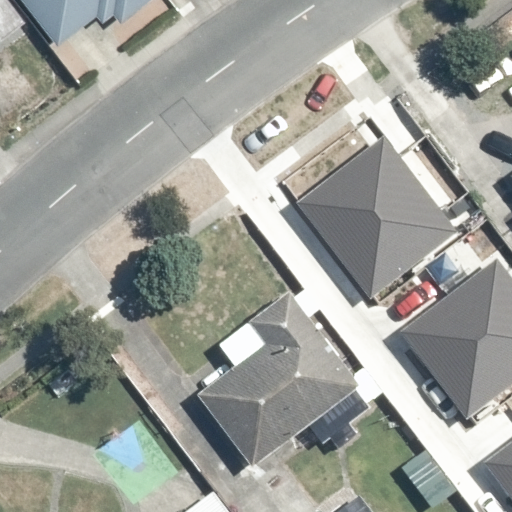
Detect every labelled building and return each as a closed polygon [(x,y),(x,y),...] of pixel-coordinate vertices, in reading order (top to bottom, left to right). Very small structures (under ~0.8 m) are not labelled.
[(0,0),(0,29),(15,19),(0,0)] [(85,18),(93,28),(107,17),(112,24),(117,20),(143,0),(14,0),(50,46),(85,18)] [(511,170),(498,182),(511,199),(511,170)] [(365,237),(346,250),(343,246),(296,279),(363,374),(398,349),(403,357),(429,339),(424,331),(480,292),(473,282),(484,275),(469,253),(458,261),(454,256),(465,248),(438,209),(376,252),(365,237)] [(246,470),(313,421),(320,431),(370,394),(355,374),(349,378),(286,291),(212,346),(229,369),(192,397),(246,470)] [(511,312),(484,333),(511,372),(511,312)] [(432,382),(409,354),(376,381),(399,409),(432,382)] [(330,511),(318,511),(295,479),(248,511),(368,511),(356,494),(330,511)] [(222,511),(205,490),(177,511),(222,511)]
